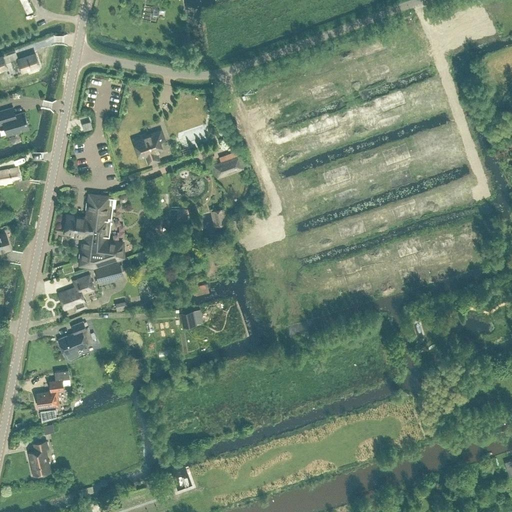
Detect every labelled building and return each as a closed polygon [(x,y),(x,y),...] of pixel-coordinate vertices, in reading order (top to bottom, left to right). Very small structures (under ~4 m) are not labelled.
[(44,18),(31,21),(32,26),(45,23),(44,18)] [(13,65),(13,67),(20,65),(22,70),(27,69),(28,72),(39,68),(38,65),(39,64),(35,52),(18,58),(15,50),(3,54),(7,67),(13,65)] [(257,106),(246,109),(253,131),(263,128),(257,106)] [(272,109),(273,111),(267,112),(271,131),(282,129),(278,107),(272,109)] [(24,111),(9,115),(7,108),(0,109),(0,123),(3,122),(7,134),(29,127),(24,111)] [(92,127),(90,121),(82,123),(84,129),(92,127)] [(144,138),(135,141),(140,157),(147,155),(149,163),(159,161),(156,152),(163,150),(161,142),(165,141),(162,132),(158,133),(158,132),(143,137),(144,138)] [(214,165),(219,177),(242,167),(237,155),(214,165)] [(0,170),(0,183),(12,181),(12,178),(19,177),(18,167),(0,170)] [(75,236),(83,237),(82,249),(80,249),(80,256),(81,256),(80,263),(95,265),(95,264),(98,264),(123,256),(122,241),(107,240),(110,218),(106,218),(109,195),(89,193),(88,201),(87,201),(86,208),(87,208),(86,217),(67,214),(64,231),(75,233),(75,236)] [(209,210),(213,226),(229,222),(225,206),(209,210)] [(5,232),(0,233),(0,250),(9,248),(5,232)] [(210,253),(214,264),(223,260),(219,249),(210,253)] [(95,270),(98,281),(99,284),(118,279),(117,275),(123,274),(119,262),(110,265),(95,270)] [(279,265),(272,266),(279,301),(286,299),(279,265)] [(72,267),(62,270),(64,276),(73,272),(72,267)] [(58,292),(64,308),(74,305),(75,309),(87,305),(82,292),(94,288),(89,274),(73,280),(75,286),(58,292)] [(193,286),(196,295),(209,292),(207,282),(193,286)] [(180,312),(183,327),(196,324),(193,309),(180,312)] [(86,328),(83,320),(71,325),(73,332),(58,338),(64,354),(66,353),(67,357),(70,358),(78,355),(79,352),(77,348),(88,344),(88,345),(94,342),(88,327),(86,328)] [(56,370),(57,379),(69,377),(68,369),(56,370)] [(64,388),(63,378),(49,380),(50,390),(36,392),(38,407),(59,404),(57,389),(64,388)] [(48,448),(46,440),(33,443),(35,450),(28,451),(34,474),(50,470),(45,448),(48,448)] [(78,490),(80,496),(94,492),(92,485),(78,490)]
